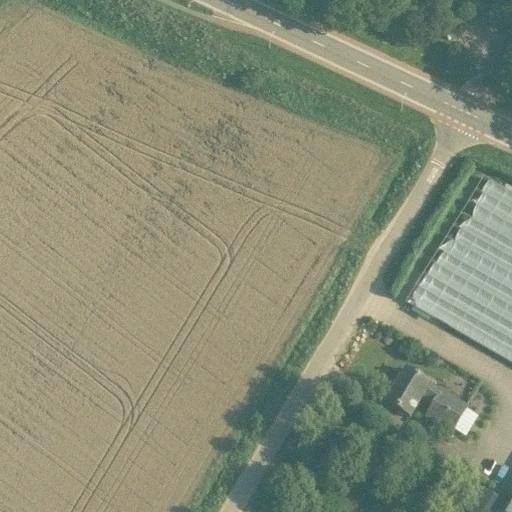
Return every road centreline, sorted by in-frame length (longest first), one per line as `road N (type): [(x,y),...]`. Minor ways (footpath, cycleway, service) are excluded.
road 1 (unclassified): [(230,511),(464,114)]
road 2 (secondary): [(464,114),(224,0)]
